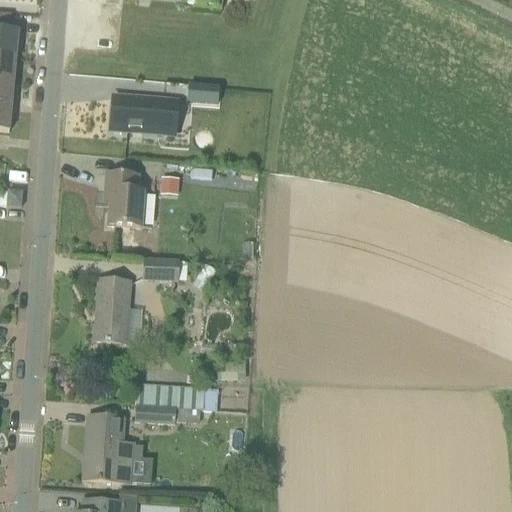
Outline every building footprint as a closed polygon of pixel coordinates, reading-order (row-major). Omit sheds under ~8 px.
[(219,11),(221,0),(137,0),(180,4),(219,11)] [(0,57),(15,59),(18,34),(9,33),(11,17),(0,15),(0,57)] [(0,82),(13,84),(15,59),(0,57),(0,82)] [(13,84),(0,82),(0,108),(11,110),(13,84)] [(226,146),(231,96),(215,95),(211,145),(226,146)] [(168,104),(113,99),(111,134),(165,139),(168,104)] [(0,134),(9,135),(11,110),(0,108),(0,134)] [(263,161),(263,169),(272,169),(272,160),(263,161)] [(141,229),(143,194),(137,194),(138,179),(106,177),(104,193),(110,193),(108,228),(116,229),(116,227),(141,229)] [(178,183),(161,182),(160,197),(177,198),(178,183)] [(6,210),(20,211),(22,194),(8,193),(6,210)] [(180,267),(143,263),(141,282),(178,285),(180,267)] [(125,347),(127,313),(129,285),(98,283),(94,346),(125,347)] [(227,366),(227,369),(211,369),(201,369),(201,383),(211,383),(227,384),(244,384),(244,366),(227,366)] [(218,393),(203,392),(202,414),(206,414),(216,415),(218,393)] [(134,425),(173,427),(175,412),(135,410),(135,411),(134,425)] [(84,483),(114,486),(115,489),(134,489),(135,447),(121,447),(123,423),(108,422),(88,420),(84,483)] [(117,511),(118,505),(87,503),(85,511),(117,511)]
